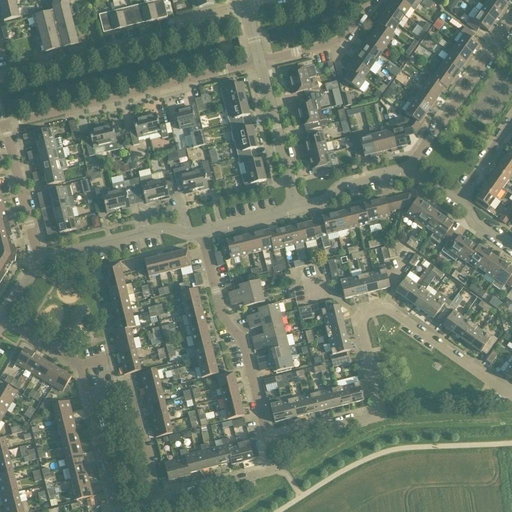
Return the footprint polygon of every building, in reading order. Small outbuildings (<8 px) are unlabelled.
[(14,0),(0,0),(0,6),(1,11),(16,7),(14,0)] [(68,6),(69,0),(53,0),(53,2),(57,3),(58,11),(69,8),(68,6)] [(160,0),(147,3),(151,21),(167,17),(163,0),(160,0)] [(212,0),(196,0),(199,8),(214,5),(212,0)] [(411,8),(399,0),(390,0),(391,0),(393,2),(390,6),(405,17),(411,8)] [(480,12),(494,22),(497,18),(500,20),(503,15),(481,0),(478,0),(477,2),(483,7),(480,12)] [(507,5),(499,0),(481,0),(503,15),(506,11),(504,9),(507,5)] [(78,45),(69,8),(58,11),(57,3),(53,2),(52,7),(53,11),(35,16),(44,53),(78,45)] [(151,21),(147,3),(131,7),(135,25),(151,21)] [(405,17),(390,6),(387,11),(385,9),(381,14),(398,26),(405,17)] [(16,7),(1,11),(4,22),(19,18),(16,7)] [(135,25),(131,7),(115,11),(119,29),(135,25)] [(119,29),(115,11),(99,15),(103,33),(119,29)] [(477,32),(480,26),(490,33),(494,28),(491,27),(494,22),(480,12),(473,21),(471,19),(467,24),(477,32)] [(398,26),(381,14),(378,18),(380,20),(377,24),(394,36),(392,34),(398,26)] [(452,19),(449,23),(456,28),(459,24),(458,23),(452,19)] [(417,25),(426,32),(430,26),(427,23),(424,26),(419,22),(417,25)] [(441,26),(436,22),(433,27),(438,30),(441,26)] [(394,36),(377,24),(374,29),(376,30),(373,34),(388,45),(394,36)] [(426,32),(417,25),(416,26),(422,30),(417,37),(420,39),(426,32)] [(461,33),(463,35),(457,44),(472,54),(475,50),(477,52),(481,47),(471,40),(475,35),(464,28),(461,33)] [(388,45),(373,34),(370,39),(368,37),(365,42),(382,54),(388,45)] [(410,47),(413,49),(418,43),(414,40),(410,47)] [(382,54),(365,42),(362,46),(364,48),(361,52),(375,62),(382,54)] [(472,54),(457,44),(453,49),(447,44),(444,48),(468,65),(471,60),(469,59),(472,54)] [(69,54),(87,50),(86,45),(68,50),(69,54)] [(413,49),(410,47),(404,54),(408,57),(413,49)] [(468,65),(444,48),(442,51),(448,56),(445,61),(459,72),(462,68),(465,69),(468,65)] [(375,62),(361,52),(358,56),(356,55),(352,59),(369,71),(375,62)] [(39,61),(57,57),(56,53),(38,57),(39,61)] [(402,66),(407,59),(403,56),(398,63),(402,66)] [(369,71),(352,59),(349,64),(351,65),(348,70),(365,82),(366,81),(363,80),(369,71)] [(300,64),(301,69),(287,73),(289,84),(309,79),(307,68),(313,66),(312,61),(300,64)] [(459,72),(445,61),(441,67),(434,62),(432,66),(455,82),(459,78),(456,76),(459,72)] [(392,69),(398,74),(401,71),(394,66),(392,69)] [(432,66),(429,69),(436,74),(432,79),(430,77),(430,78),(447,90),(450,85),(452,87),(455,82),(432,66)] [(398,74),(392,69),(389,73),(396,78),(398,74)] [(359,91),(365,82),(348,70),(345,74),(347,76),(344,80),(359,91)] [(447,90),(430,78),(423,73),(421,77),(427,81),(424,87),(438,97),(441,93),(444,94),(447,90)] [(223,100),(244,94),(242,83),(234,85),(233,79),(219,83),(221,89),(220,89),(223,100)] [(312,89),(309,79),(289,84),(292,94),(307,91),(308,96),(320,93),(318,87),(312,89)] [(382,94),(387,87),(383,85),(378,91),(382,94)] [(438,97),(424,87),(420,92),(413,87),(411,91),(434,107),(437,103),(435,101),(438,97)] [(393,91),(392,91),(389,88),(384,94),(387,96),(390,96),(393,91)] [(331,90),(333,98),(340,96),(338,89),(331,90)] [(434,107),(411,91),(408,94),(415,99),(411,104),(426,115),(429,110),(431,112),(434,107)] [(320,93),(308,96),(309,102),(295,105),(297,116),(321,110),(319,104),(322,101),(321,99),(320,93)] [(345,107),(351,105),(348,93),(342,95),(345,107)] [(244,94),(223,100),(226,110),(247,105),(244,94)] [(198,113),(204,111),(201,98),(195,100),(198,113)] [(415,134),(421,125),(425,120),(423,119),(426,115),(411,104),(405,113),(411,118),(408,123),(415,134)] [(247,105),(226,110),(228,121),(229,121),(230,126),(243,123),(242,117),(250,115),(247,105)] [(202,131),(196,132),(190,107),(175,110),(180,130),(188,128),(193,148),(206,145),(202,131)] [(315,123),(316,128),(308,130),(308,131),(322,127),(328,126),(326,120),(326,118),(322,117),(321,110),(297,116),(300,127),(315,123)] [(165,124),(159,126),(156,113),(148,115),(148,117),(145,118),(149,136),(160,133),(162,139),(168,138),(165,124)] [(139,145),(138,138),(149,136),(145,118),(141,119),(141,117),(133,119),(136,132),(130,133),(133,146),(139,145)] [(71,135),(78,133),(75,121),(68,122),(71,135)] [(243,123),(230,126),(232,132),(231,132),(234,143),(255,137),(252,127),(245,128),(243,123)] [(397,151),(392,131),(390,123),(385,124),(387,132),(381,134),(386,151),(391,150),(391,153),(397,151)] [(415,134),(408,123),(401,125),(402,129),(392,131),(397,151),(402,150),(401,147),(407,146),(405,137),(415,134)] [(121,135),(115,137),(112,124),(104,126),(104,128),(100,129),(106,153),(124,148),(121,135)] [(322,127),(308,131),(310,136),(303,138),(306,148),(325,143),(323,133),(322,127)] [(93,149),(104,147),(106,153),(100,129),(97,130),(97,128),(88,130),(92,142),(86,144),(89,157),(95,156),(93,149)] [(386,151),(381,134),(375,136),(373,128),(369,129),(371,137),(376,157),(381,155),(380,153),(386,151)] [(37,144),(54,140),(51,129),(34,133),(37,144)] [(356,150),(362,148),(364,157),(370,155),(370,158),(376,157),(371,137),(360,139),(359,136),(353,137),(356,150)] [(234,143),(237,153),(238,159),(252,156),(250,150),(258,148),(255,137),(234,143)] [(54,140),(37,144),(39,154),(62,149),(60,138),(54,140)] [(325,143),(306,148),(308,159),(328,154),(325,143)] [(62,149),(39,154),(42,165),(65,159),(62,149)] [(167,155),(169,162),(178,159),(176,152),(167,155)] [(502,161),(511,168),(511,153),(509,152),(502,161)] [(331,164),(328,154),(308,159),(311,169),(317,168),(319,173),(332,170),(331,164)] [(252,156),(238,159),(240,165),(239,166),(241,175),(263,170),(260,159),(253,161),(252,156)] [(65,159),(42,165),(45,175),(62,171),(59,161),(65,159)] [(511,168),(502,161),(496,171),(511,182),(511,168)] [(192,172),(196,190),(200,189),(200,191),(208,189),(205,176),(211,175),(208,162),(202,163),(203,170),(192,172)] [(193,191),(196,190),(192,172),(189,163),(183,164),(184,168),(179,169),(173,170),(176,183),(182,182),(185,195),(193,193),(193,191)] [(128,165),(120,167),(122,173),(129,171),(128,165)] [(266,181),(263,170),(241,175),(243,185),(245,186),(246,192),(260,188),(258,183),(266,181)] [(62,171),(45,175),(47,186),(64,182),(62,171)] [(162,173),(164,179),(153,182),(157,200),(160,199),(161,200),(169,198),(166,186),(172,185),(169,171),(162,173)] [(489,180),(502,189),(509,180),(511,182),(496,171),(489,180)] [(137,193),(143,192),(146,204),(154,202),(153,200),(157,200),(153,182),(141,185),(140,178),(134,180),(137,193)] [(483,189),(496,198),(502,189),(489,180),(483,189)] [(130,208),(127,195),(133,194),(129,181),(123,182),(112,185),(114,191),(113,191),(118,209),(121,208),(122,210),(130,208)] [(49,191),(51,202),(68,198),(72,197),(70,186),(49,191)] [(114,210),(118,209),(113,191),(102,194),(100,188),(94,189),(98,203),(103,201),(107,214),(115,212),(114,210)] [(486,211),(489,208),(496,198),(483,189),(476,199),(481,202),(478,206),(486,211)] [(414,223),(426,206),(417,200),(409,194),(408,195),(404,208),(406,208),(410,210),(407,214),(415,221),(414,222),(414,223)] [(68,198),(51,202),(54,212),(75,207),(72,197),(68,198)] [(389,217),(388,212),(400,209),(397,197),(385,200),(374,202),(378,220),(389,217)] [(364,205),(369,228),(380,225),(378,220),(374,202),(364,205)] [(354,210),(358,227),(368,225),(369,228),(364,205),(363,205),(364,207),(354,210)] [(426,206),(414,223),(423,229),(435,212),(426,206)] [(75,207),(54,212),(56,223),(74,219),(71,209),(75,208),(75,207)] [(505,224),(511,214),(511,209),(508,207),(499,220),(505,224)] [(343,212),(348,230),(358,227),(354,210),(343,212)] [(349,235),(347,230),(348,230),(343,212),(333,215),(337,233),(338,237),(340,238),(348,236),(349,235)] [(435,212),(423,229),(425,227),(433,233),(444,219),(435,212)] [(317,222),(320,234),(321,238),(324,249),(330,247),(327,235),(337,233),(333,215),(322,218),(323,221),(317,222)] [(91,218),(93,229),(100,227),(97,216),(91,218)] [(7,218),(0,220),(0,231),(10,229),(7,218)] [(74,219),(56,223),(59,234),(76,230),(74,219)] [(444,219),(433,233),(430,238),(439,245),(442,239),(447,243),(454,233),(449,230),(453,225),(444,219)] [(300,226),(305,243),(316,240),(315,239),(321,238),(320,234),(317,222),(311,224),(311,223),(300,226)] [(290,228),(294,246),(305,243),(300,226),(290,228)] [(279,231),(284,248),(294,246),(290,228),(279,231)] [(0,253),(15,256),(16,249),(15,249),(10,229),(0,231),(0,253)] [(258,234),(262,251),(272,249),(273,251),(268,231),(258,234)] [(268,231),(273,251),(284,248),(279,231),(269,233),(269,231),(268,231)] [(454,233),(447,243),(441,251),(455,261),(458,257),(468,243),(459,236),(459,237),(454,233)] [(248,236),(252,254),(262,251),(258,234),(248,236)] [(237,239),(241,256),(252,254),(248,236),(237,239)] [(223,255),(229,254),(230,259),(241,256),(237,239),(226,242),(220,243),(223,255)] [(373,241),(374,248),(379,246),(385,245),(383,239),(373,241)] [(468,243),(458,257),(467,263),(479,246),(477,249),(468,243)] [(387,247),(390,259),(397,257),(394,245),(387,247)] [(479,246),(467,263),(467,264),(467,263),(476,269),(488,253),(479,246)] [(390,259),(387,247),(380,249),(383,261),(390,259)] [(176,253),(180,270),(191,267),(187,250),(176,253)] [(15,256),(0,253),(0,278),(2,280),(13,262),(14,263),(15,256)] [(166,256),(170,272),(180,270),(176,253),(166,256)] [(488,253),(476,269),(477,267),(486,273),(496,259),(488,253)] [(413,268),(420,258),(415,254),(408,264),(413,268)] [(155,258),(159,275),(170,272),(166,256),(155,258)] [(159,275),(155,258),(144,261),(148,277),(159,275)] [(496,259),(486,273),(495,280),(491,285),(495,280),(505,265),(496,259)] [(331,273),(336,272),(334,260),(328,261),(331,273)] [(106,279),(122,275),(119,264),(103,268),(106,279)] [(384,265),(378,267),(379,272),(373,273),(378,291),(389,288),(385,270),(384,265)] [(500,291),(506,284),(510,287),(511,285),(511,269),(505,265),(495,280),(491,285),(500,291)] [(435,276),(439,271),(434,267),(430,272),(435,276)] [(415,283),(419,279),(409,271),(405,276),(415,283)] [(439,271),(435,276),(440,280),(444,274),(439,271)] [(196,287),(203,285),(200,273),(193,275),(196,287)] [(362,276),(367,294),(378,291),(373,273),(362,276)] [(459,274),(455,279),(463,285),(467,280),(459,274)] [(108,289),(125,285),(122,275),(106,279),(108,289)] [(351,278),(356,296),(367,294),(362,276),(351,278)] [(356,296),(351,278),(340,281),(344,299),(356,296)] [(405,299),(416,284),(406,278),(395,293),(405,299)] [(230,299),(262,292),(259,281),(239,286),(240,290),(228,293),(230,299)] [(416,284),(405,299),(414,306),(428,286),(423,283),(420,287),(416,284)] [(111,300),(127,296),(125,285),(108,289),(111,300)] [(428,286),(414,306),(423,313),(434,297),(425,291),(428,286)] [(477,287),(473,292),(482,298),(486,293),(477,287)] [(149,290),(142,292),(145,303),(152,302),(149,290)] [(183,305),(200,301),(197,290),(180,294),(183,305)] [(262,292),(230,299),(231,306),(243,303),(244,307),(264,302),(262,292)] [(434,297),(423,313),(433,319),(435,317),(439,320),(450,306),(452,303),(438,293),(434,297)] [(113,310),(130,306),(127,296),(111,300),(113,310)] [(493,306),(497,309),(501,304),(497,301),(493,298),(489,303),(493,306)] [(186,315),(202,311),(200,301),(183,305),(186,315)] [(332,301),(324,303),(326,309),(334,307),(332,301)] [(483,310),(486,304),(481,301),(478,306),(483,310)] [(248,323),(284,314),(284,313),(280,314),(278,304),(258,309),(259,314),(247,317),(248,323)] [(486,304),(483,310),(488,313),(491,308),(486,304)] [(116,321),(133,317),(130,306),(113,310),(116,321)] [(301,321),(313,318),(310,306),(298,309),(301,321)] [(324,322),(342,318),(339,306),(334,307),(326,309),(321,310),(324,322)] [(450,306),(439,320),(444,324),(442,326),(452,333),(463,318),(454,311),(455,309),(450,306)] [(188,326),(205,322),(202,311),(186,315),(188,326)] [(149,313),(142,315),(144,322),(150,321),(150,319),(149,313)] [(284,314),(248,323),(250,330),(262,327),(263,331),(283,326),(281,317),(285,316),(284,314)] [(113,333),(135,327),(133,317),(116,321),(119,331),(113,332),(113,333)] [(342,318),(324,322),(326,333),(344,329),(342,318)] [(463,318),(452,333),(461,339),(472,324),(463,318)] [(191,336),(207,332),(205,322),(188,326),(191,336)] [(472,324),(461,339),(471,346),(481,331),(472,324)] [(283,326),(263,331),(264,335),(252,338),(254,344),(285,336),(283,326)] [(116,343),(133,339),(130,329),(135,328),(135,327),(113,333),(116,343)] [(344,329),(326,333),(329,344),(347,340),(344,329)] [(491,337),(481,331),(471,346),(480,353),(482,351),(487,354),(497,339),(492,335),(491,337)] [(194,347),(210,343),(207,332),(191,336),(194,347)] [(285,336),(254,344),(255,350),(267,348),(268,352),(288,347),(285,336)] [(119,354),(135,350),(133,339),(116,343),(119,354)] [(331,362),(349,358),(347,352),(350,351),(347,340),(329,344),(329,345),(323,347),(325,354),(331,352),(332,355),(330,355),(331,362)] [(196,357),(213,353),(210,343),(194,347),(196,357)] [(288,347),(268,352),(269,356),(257,359),(259,365),(291,357),(288,347)] [(25,370),(34,355),(24,349),(15,364),(25,370)] [(121,364),(138,360),(135,350),(119,354),(121,364)] [(490,365),(497,354),(492,351),(485,361),(490,365)] [(213,353),(196,357),(199,368),(215,364),(213,353)] [(34,375),(43,361),(34,355),(25,370),(34,375)] [(291,371),(290,369),(293,368),(291,359),(291,357),(259,365),(260,371),(272,368),(273,373),(276,372),(276,374),(291,371)] [(349,358),(331,362),(333,368),(350,363),(349,358)] [(138,360),(121,364),(124,375),(140,371),(138,360)] [(43,381),(52,366),(43,361),(34,375),(43,381)] [(215,364),(199,368),(201,379),(218,374),(215,364)] [(511,366),(510,365),(503,374),(511,380),(511,366)] [(53,386),(62,372),(52,366),(43,381),(53,386)] [(142,385),(159,381),(156,370),(140,374),(142,385)] [(172,378),(179,376),(178,373),(178,370),(171,371),(172,378)] [(178,373),(179,376),(180,380),(187,378),(185,371),(178,373)] [(62,372),(53,386),(62,392),(71,377),(62,372)] [(219,388),(236,384),(233,373),(217,377),(219,388)] [(10,385),(13,379),(8,376),(5,382),(10,385)] [(277,383),(275,377),(264,380),(265,386),(277,383)] [(358,381),(358,383),(348,386),(352,404),(363,401),(363,398),(369,397),(364,379),(358,381)] [(145,396),(162,391),(159,381),(142,385),(145,396)] [(18,382),(14,387),(19,390),(22,384),(18,382)] [(0,389),(0,395),(12,402),(18,393),(3,384),(0,389)] [(236,384),(219,388),(222,399),(238,395),(236,384)] [(336,388),(341,406),(352,404),(348,386),(336,388)] [(325,391),(330,409),(341,406),(336,388),(325,391)] [(148,406),(164,402),(162,391),(145,396),(148,406)] [(314,394),(319,412),(330,409),(325,391),(314,394)] [(41,396),(36,393),(33,399),(37,402),(41,396)] [(303,397),(308,415),(319,412),(314,394),(303,397)] [(0,407),(6,412),(12,402),(0,395),(0,407)] [(238,395),(222,399),(225,409),(241,405),(238,395)] [(292,399),(297,417),(308,415),(303,397),(292,399)] [(286,420),(281,402),(281,401),(280,398),(269,400),(274,423),(286,420)] [(292,399),(281,402),(286,420),(297,417),(292,399)] [(55,416),(72,412),(69,401),(52,405),(55,416)] [(150,417),(167,412),(164,402),(148,406),(150,417)] [(241,405),(225,409),(227,420),(244,416),(241,405)] [(32,415),(27,411),(24,416),(30,419),(32,415)] [(58,427),(74,422),(72,412),(55,416),(58,427)] [(153,427),(169,423),(167,412),(150,417),(153,427)] [(60,437),(77,433),(74,422),(58,427),(60,437)] [(169,423),(153,427),(156,438),(172,434),(169,423)] [(63,448),(79,444),(77,433),(60,437),(63,448)] [(30,434),(23,435),(26,446),(33,445),(30,434)] [(170,443),(181,441),(179,435),(169,437),(170,443)] [(237,441),(230,443),(229,438),(225,439),(231,465),(242,463),(237,441)] [(255,441),(250,442),(241,444),(240,438),(236,439),(237,441),(242,463),(253,460),(252,459),(259,457),(255,441)] [(214,442),(220,466),(231,463),(231,465),(225,439),(214,442)] [(204,445),(210,468),(220,466),(214,442),(216,448),(209,449),(208,444),(204,445)] [(65,458),(82,454),(79,444),(63,448),(65,458)] [(195,453),(199,471),(210,468),(204,445),(200,446),(202,451),(195,453)] [(183,450),(190,476),(189,474),(199,471),(195,453),(188,455),(187,449),(183,450)] [(7,450),(0,452),(0,463),(10,461),(7,450)] [(188,476),(190,476),(183,450),(179,451),(181,459),(175,461),(179,479),(182,478),(183,480),(189,478),(188,476)] [(68,469),(85,465),(82,454),(65,458),(68,469)] [(10,461),(0,463),(0,474),(13,471),(10,461)] [(179,479),(175,461),(158,465),(162,479),(167,478),(168,481),(179,479)] [(71,479),(87,475),(85,465),(68,469),(71,479)] [(13,471),(0,474),(0,485),(15,482),(13,471)] [(73,490),(90,486),(87,475),(71,479),(73,490)] [(15,482),(0,485),(0,491),(1,497),(18,492),(15,482)] [(90,486),(73,490),(76,501),(93,497),(90,486)] [(18,492),(1,497),(4,507),(20,503),(18,492)] [(86,500),(88,507),(95,505),(93,498),(86,500)] [(22,511),(20,503),(4,507),(5,511),(22,511)]
